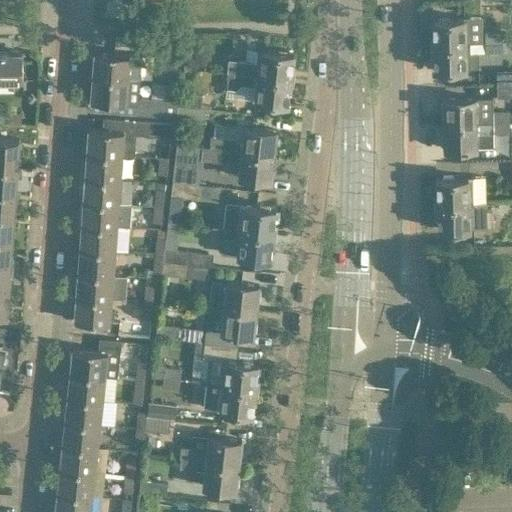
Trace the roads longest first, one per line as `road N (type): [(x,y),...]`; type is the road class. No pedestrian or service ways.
road 1 (residential): [(324,0),(325,79),(278,511)]
road 2 (residential): [(31,447),(67,0)]
road 3 (secondary): [(386,328),(387,0)]
road 4 (secondary): [(354,0),(348,322)]
road 5 (secondary): [(348,322),(327,511)]
road 6 (secondary): [(372,511),(386,328)]
road 7 (residential): [(511,383),(450,347),(386,328)]
